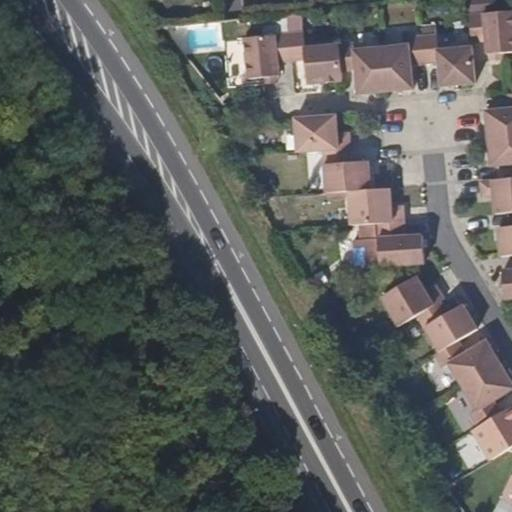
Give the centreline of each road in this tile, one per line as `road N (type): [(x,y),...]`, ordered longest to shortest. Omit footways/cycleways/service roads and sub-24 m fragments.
road 1 (primary): [(20,0),(124,135),(288,395)]
road 2 (primary): [(288,395),(165,144),(69,0)]
road 3 (residential): [(511,347),(441,236),(426,117)]
road 4 (primary): [(288,395),(350,511)]
